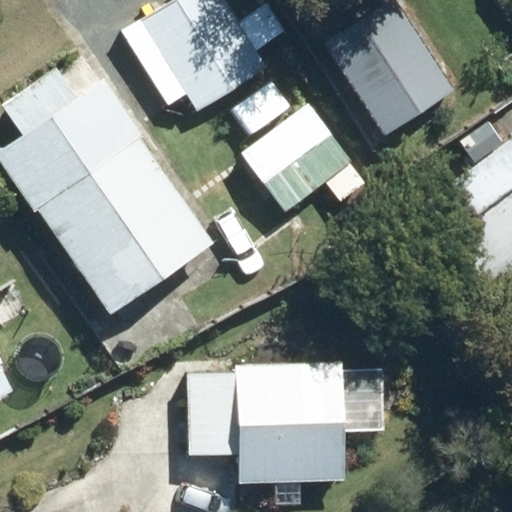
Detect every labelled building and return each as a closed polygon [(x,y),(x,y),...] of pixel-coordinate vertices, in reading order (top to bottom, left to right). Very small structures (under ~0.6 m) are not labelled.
[(176,0),(142,21),(195,109),(264,67),(223,0),(176,0)] [(314,48),(374,139),(442,95),(382,3),(314,48)] [(0,109),(17,135),(0,147),(0,171),(28,211),(30,210),(103,315),(203,245),(129,138),(134,135),(96,79),(66,100),(46,72),(0,104),(0,109)] [(444,189),(440,192),(443,196),(428,207),(440,223),(454,212),(464,224),(442,240),(489,302),(511,284),(511,148),(507,141),(444,189)] [(227,371),(227,381),(178,382),(180,460),(228,459),(229,487),(263,486),(263,511),(288,511),(288,487),(336,486),(335,436),(372,435),(371,376),(331,377),(331,369),(227,371)] [(0,370),(0,395),(10,390),(0,370)] [(497,413),(478,424),(488,443),(508,432),(497,413)]
